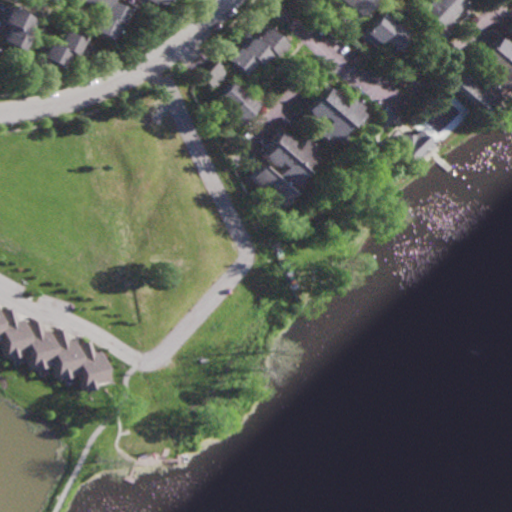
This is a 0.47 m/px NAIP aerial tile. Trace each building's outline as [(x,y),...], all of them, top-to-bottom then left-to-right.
[(110,0),(109,3),(128,13),(115,36),(113,35),(109,43),(85,30),(94,14),(100,17),(103,10),(89,2),(86,6),(83,5),(82,7),(70,0),(110,0)] [(163,0),(158,11),(141,2),(139,5),(129,0),(163,0)] [(372,0),(353,21),(346,15),(349,12),(343,6),(339,10),(329,0),(372,0)] [(460,7),(448,20),(452,23),(446,30),(442,27),(437,33),(414,11),(420,5),(422,7),(428,0),(460,0),(457,4),(460,7)] [(29,31),(27,29),(23,37),(28,39),(24,46),(22,45),(18,53),(0,42),(0,40),(7,28),(0,24),(8,9),(33,22),(29,31)] [(391,28),(394,25),(401,32),(399,33),(404,39),(389,55),(375,42),(369,48),(357,36),(379,13),(386,19),(384,21),(391,28)] [(277,39),(280,37),(283,40),(280,43),(285,47),(280,53),(278,50),(271,58),(269,56),(259,67),(257,64),(255,66),(253,64),(248,70),(245,68),(239,75),(222,59),(234,46),(238,51),(250,38),(249,37),(261,24),(277,39)] [(511,76),(511,75),(507,79),(508,80),(501,88),(497,86),(493,90),(491,89),(488,93),(491,96),(484,103),(483,101),(477,108),(447,82),(458,69),(471,80),(468,84),(471,87),(479,77),(482,80),(490,71),(488,70),(484,74),(474,66),(475,65),(471,61),(482,49),(484,51),(494,39),(497,41),(505,48),(504,49),(506,51),(503,54),(508,59),(511,54),(511,44),(502,35),(511,24),(511,76)] [(75,56),(70,53),(65,63),(63,62),(60,68),(38,56),(46,40),(54,45),(61,32),(82,44),(75,56)] [(215,81),(214,80),(211,82),(213,83),(211,85),(209,84),(207,87),(195,77),(210,60),(222,71),(218,75),(220,76),(215,81)] [(233,87),(234,86),(241,92),(240,93),(246,98),(247,97),(254,104),(250,107),(254,110),(249,115),(246,113),(232,128),(219,117),(223,112),(222,112),(224,109),(218,103),(215,107),(209,101),(226,81),(233,87)] [(326,90),(328,88),(335,94),(333,96),(335,97),(332,101),(337,106),(348,95),(359,105),(355,109),(359,113),(358,114),(359,116),(353,123),(352,122),(346,129),(343,126),(337,132),(339,133),(331,141),(328,138),(323,144),(311,133),(323,120),(318,116),(313,121),(305,113),(305,112),(303,110),(324,87),(326,90)] [(291,149),(301,139),(312,149),(308,153),(311,157),(305,164),(303,163),(298,169),(300,170),(293,178),(295,179),(289,186),(290,187),(286,192),(287,193),(281,200),(274,209),(271,206),(267,210),(255,199),(265,188),(261,184),(258,188),(255,185),(254,186),(247,180),(248,179),(245,176),(256,164),(270,176),(279,165),(274,161),(270,166),(267,163),(267,164),(260,158),(261,157),(258,154),(269,142),(268,140),(279,128),(284,132),(283,133),(289,137),(287,139),(290,141),(286,145),(291,149)] [(405,165),(386,146),(398,134),(412,134),(416,129),(429,141),(405,165)] [(0,357),(22,353),(27,372),(47,367),(51,382),(73,376),(77,393),(103,386),(94,351),(89,352),(85,336),(73,339),(71,333),(63,335),(60,324),(35,330),(31,314),(9,320),(5,305),(0,306),(0,357)]
